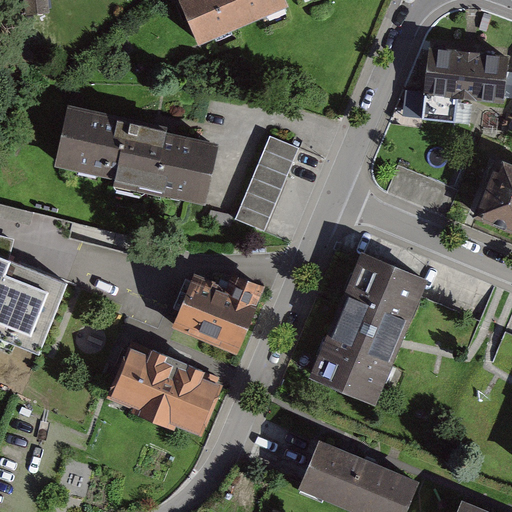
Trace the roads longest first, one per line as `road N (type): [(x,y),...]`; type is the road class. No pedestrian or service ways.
road 1 (residential): [(337,197),(225,454)]
road 2 (residential): [(429,0),(337,197)]
road 3 (residential): [(337,197),(511,271)]
